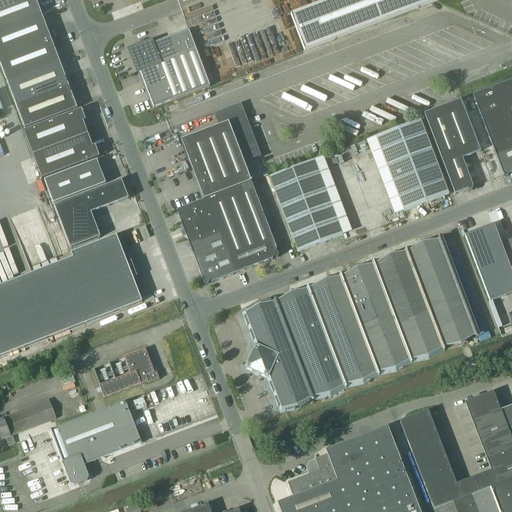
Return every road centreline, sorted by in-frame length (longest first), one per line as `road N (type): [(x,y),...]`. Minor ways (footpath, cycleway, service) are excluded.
road 1 (unclassified): [(194,314),(511,192)]
road 2 (unclassified): [(194,314),(88,38)]
road 3 (unclassified): [(257,478),(336,434),(511,378)]
road 4 (unclassified): [(257,478),(194,314)]
